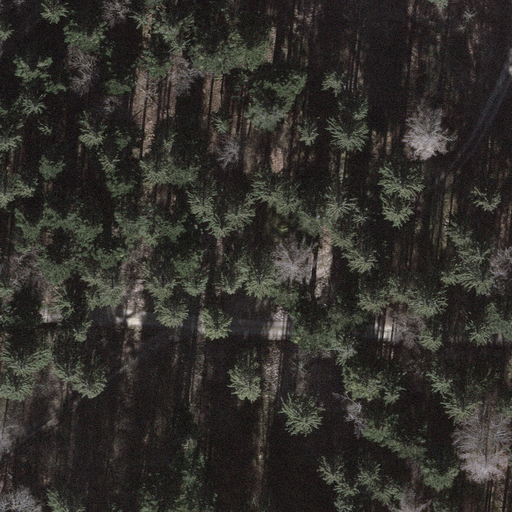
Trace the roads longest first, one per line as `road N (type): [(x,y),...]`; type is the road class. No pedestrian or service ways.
road 1 (track): [(511,72),(475,148),(388,229),(202,324)]
road 2 (track): [(202,324),(511,328)]
road 3 (track): [(202,324),(0,447)]
road 4 (track): [(0,316),(202,324)]
